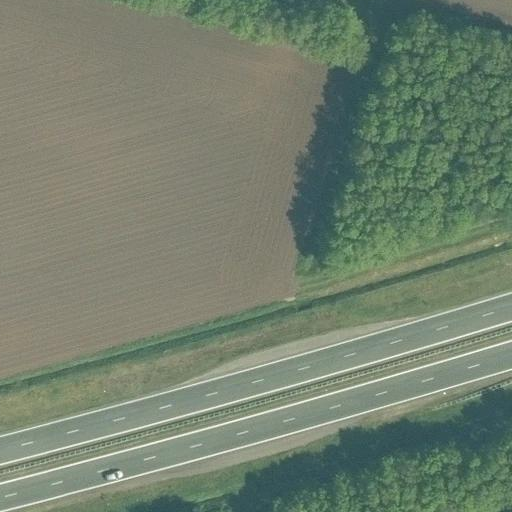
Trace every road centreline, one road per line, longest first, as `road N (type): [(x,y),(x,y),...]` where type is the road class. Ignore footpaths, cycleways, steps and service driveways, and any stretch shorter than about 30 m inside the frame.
road 1 (trunk): [(0,498),(511,355)]
road 2 (trunk): [(511,305),(0,448)]
road 3 (track): [(358,0),(390,25),(511,62)]
